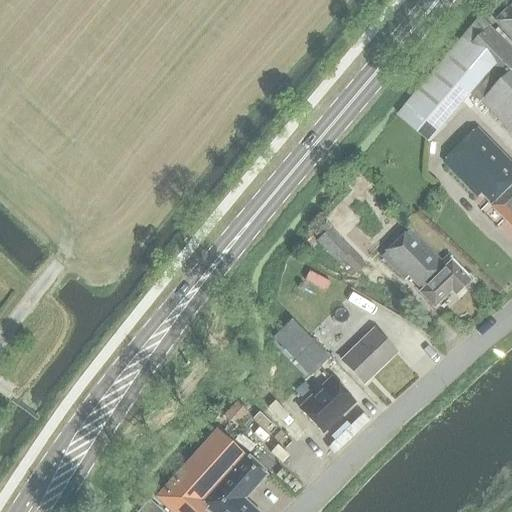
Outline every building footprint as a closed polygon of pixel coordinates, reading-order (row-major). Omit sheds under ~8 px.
[(511,4),(495,22),(511,39),(511,4)] [(511,50),(479,17),(396,116),(429,143),(469,94),(480,103),(481,102),(511,134),(511,50)] [(492,206),(491,207),(511,227),(511,164),(476,129),(442,163),(478,198),(481,195),(492,206)] [(343,234),(361,216),(344,200),(326,217),(343,234)] [(366,266),(329,229),(316,242),(338,265),(343,261),(357,275),(366,266)] [(467,282),(449,263),(444,267),(408,230),(380,257),(403,281),(407,277),(420,291),(418,293),(432,308),(449,291),(454,295),(467,282)] [(365,234),(354,246),(365,256),(376,244),(365,234)] [(271,340),(308,377),(328,358),(290,321),(271,340)] [(394,354),(372,331),(340,361),(363,384),(394,354)] [(298,410),(320,433),(352,402),(330,379),(298,410)] [(304,383),(294,391),(300,398),(310,390),(304,383)] [(236,403),(215,425),(228,437),(248,415),(236,403)] [(356,404),(338,418),(348,430),(365,417),(356,404)] [(244,455),(244,456),(214,429),(206,438),(153,497),(170,511),(200,511),(204,508),(207,511),(254,511),(242,500),(265,475),(244,455)] [(158,511),(147,501),(137,511),(158,511)]
